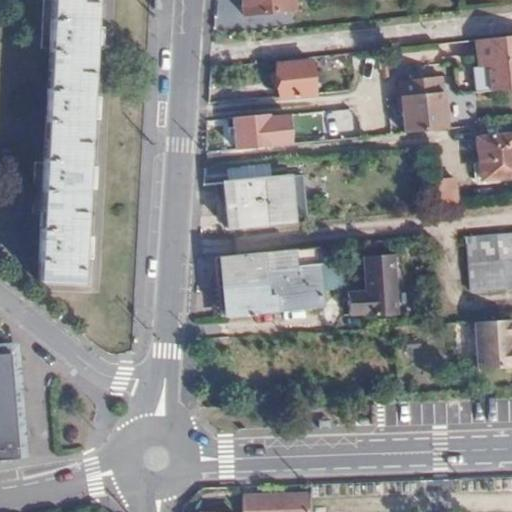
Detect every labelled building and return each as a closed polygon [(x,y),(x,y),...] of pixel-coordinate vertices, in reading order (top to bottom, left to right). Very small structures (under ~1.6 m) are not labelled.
[(80,285),(93,0),(50,0),(35,282),(80,285)] [(241,0),(243,15),(296,10),(295,0),(241,0)] [(511,33),(471,35),(473,89),(511,88),(511,33)] [(311,94),(308,61),(276,64),(278,97),(311,94)] [(401,81),(402,91),(444,86),(443,76),(401,81)] [(444,86),(402,91),(405,133),(449,129),(444,86)] [(350,109),(322,110),(323,132),(351,131),(350,109)] [(231,118),(234,149),(267,146),(269,146),(266,114),(231,118)] [(479,178),(511,175),(511,134),(476,137),(479,178)] [(264,163),(224,168),(225,177),(265,172),(264,163)] [(226,223),(227,232),(263,229),(304,224),(300,174),(222,182),(226,223)] [(451,179),(433,180),(436,210),(454,208),(451,179)] [(511,287),(511,232),(463,237),(469,291),(511,287)] [(319,246),(310,247),(312,267),(320,266),(319,246)] [(310,247),(218,255),(219,270),(222,301),(223,316),(275,312),(309,309),(308,290),(322,289),(320,266),(312,267),(310,247)] [(365,318),(395,316),(392,255),(361,257),(364,291),(346,292),(348,315),(365,314),(365,318)] [(308,290),(309,309),(323,308),(322,289),(308,290)] [(510,320),(472,322),(476,370),(511,367),(511,345),(510,320)] [(0,460),(21,459),(13,351),(0,351),(0,460)] [(465,421),(497,422),(497,398),(466,397),(465,421)] [(307,511),(308,495),(243,495),(242,511),(307,511)]
